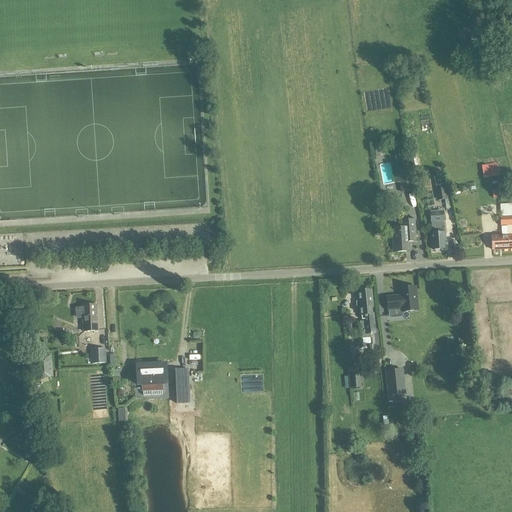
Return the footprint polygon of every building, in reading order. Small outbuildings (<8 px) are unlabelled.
[(385,156),(383,143),(374,145),(376,158),(385,156)] [(414,191),(408,159),(396,161),(402,193),(414,191)] [(482,167),(484,179),(499,177),(498,169),(497,169),(496,165),(482,167)] [(493,199),(510,196),(509,189),(507,181),(498,182),(499,190),(492,191),(493,199)] [(445,189),(436,190),(439,202),(447,201),(445,189)] [(443,222),(443,212),(431,212),(432,229),(432,234),(431,234),(433,251),(434,250),(435,252),(439,252),(440,250),(445,250),(445,242),(446,242),(445,233),(444,233),(443,222)] [(511,217),(500,218),(501,227),(511,226),(511,217)] [(394,252),(410,252),(410,242),(417,242),(416,220),(403,221),(403,228),(393,229),(394,252)] [(511,235),(492,237),(493,251),(502,250),(502,251),(511,250),(511,235)] [(396,296),(387,297),(388,310),(401,309),(401,312),(418,310),(415,287),(399,289),(400,297),(396,297),(396,296)] [(368,334),(372,333),(375,333),(375,330),(373,314),(372,308),(373,308),(371,290),(358,292),(359,301),(358,301),(357,302),(357,307),(358,308),(360,308),(361,316),(365,315),(365,320),(357,321),(359,338),(361,339),(368,339),(368,334)] [(80,319),(83,318),(84,333),(98,332),(96,306),(82,306),(82,309),(79,309),(77,311),(77,317),(80,319)] [(375,333),(372,333),(374,345),(369,346),(370,351),(381,350),(379,329),(375,330),(375,333)] [(106,349),(91,350),(92,365),(99,364),(107,364),(106,349)] [(45,357),(31,359),(33,378),(47,376),(45,357)] [(151,366),(153,389),(162,389),(162,385),(166,385),(165,365),(151,366)] [(153,389),(151,366),(137,366),(138,386),(143,386),(143,390),(153,389)] [(115,367),(110,368),(110,376),(113,376),(113,384),(121,384),(120,369),(115,370),(115,367)] [(345,368),(347,389),(360,388),(358,367),(345,368)] [(188,370),(175,370),(177,404),(189,404),(188,370)] [(386,372),(388,396),(405,394),(402,370),(386,372)] [(118,409),(119,423),(128,422),(127,409),(118,409)]
